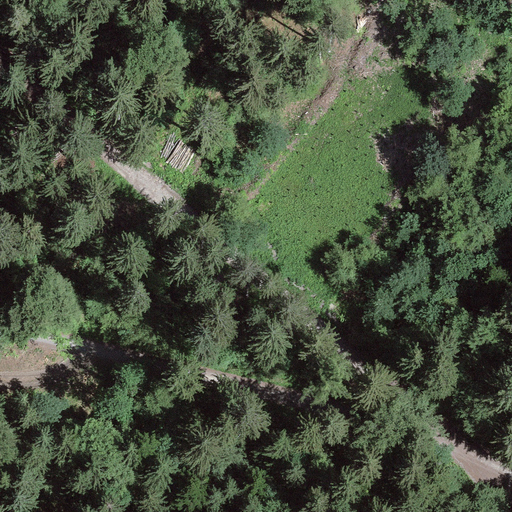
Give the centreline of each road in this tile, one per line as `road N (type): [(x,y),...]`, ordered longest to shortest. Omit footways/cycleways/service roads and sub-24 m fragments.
road 1 (unclassified): [(0,336),(370,418),(511,477)]
road 2 (track): [(0,53),(100,151),(311,318),(370,418)]
